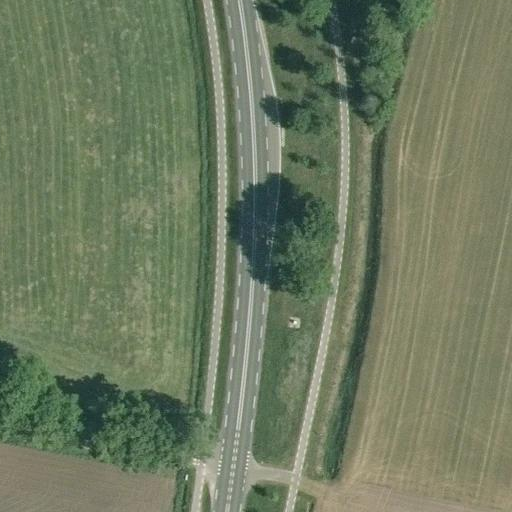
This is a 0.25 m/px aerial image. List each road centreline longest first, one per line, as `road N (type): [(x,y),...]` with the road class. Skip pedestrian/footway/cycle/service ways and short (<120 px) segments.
road 1 (secondary): [(235,470),(257,195),(240,0)]
road 2 (unclassified): [(235,470),(0,419)]
